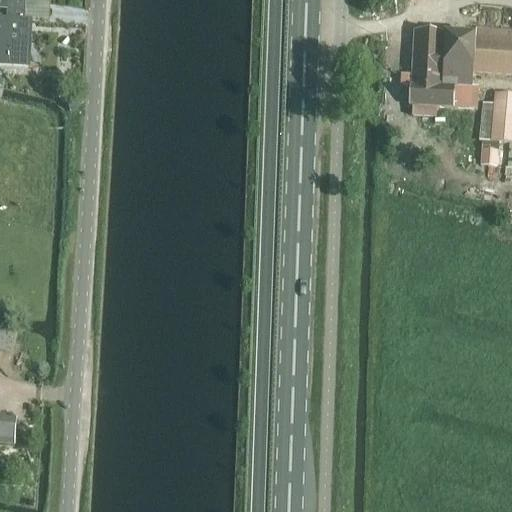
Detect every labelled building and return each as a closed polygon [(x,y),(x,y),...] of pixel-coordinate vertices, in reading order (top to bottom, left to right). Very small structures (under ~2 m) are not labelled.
[(0,68),(28,69),(30,22),(27,22),(28,1),(0,0),(0,12),(5,13),(4,22),(0,21),(0,68)] [(409,106),(409,107),(413,107),(412,118),(436,119),(437,109),(454,110),(477,111),(478,90),(472,90),(473,74),(511,77),(511,31),(477,29),(476,39),(444,37),(444,34),(415,32),(412,87),(410,87),(409,106)] [(482,105),(480,144),(511,145),(511,97),(495,97),(495,106),(489,106),(482,105)] [(501,200),(502,194),(494,192),(493,199),(501,200)] [(16,422),(0,421),(0,449),(13,450),(16,422)]
